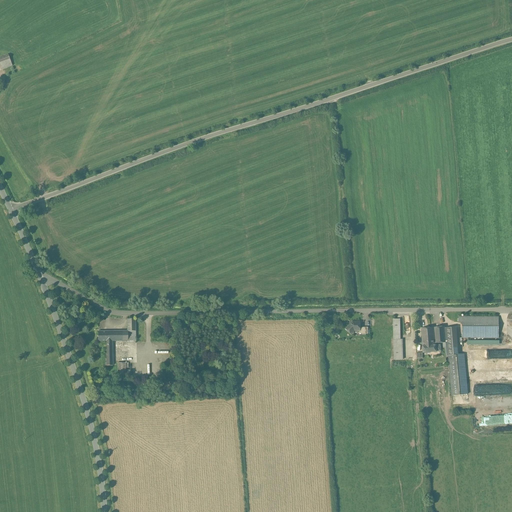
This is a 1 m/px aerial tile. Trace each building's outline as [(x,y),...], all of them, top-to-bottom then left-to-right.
[(8,55),(0,57),(0,67),(1,70),(12,66),(8,55)] [(499,317),(458,317),(458,323),(462,323),(462,338),(499,338),(499,317)] [(135,319),(127,319),(127,331),(127,332),(135,331),(135,319)] [(360,328),(360,322),(353,322),(353,323),(350,323),(350,325),(346,329),(351,334),(354,331),(358,331),(361,334),(364,334),(364,327),(360,328)] [(444,327),(434,328),(435,330),(435,343),(436,343),(436,344),(443,343),(443,348),(445,348),(445,342),(444,329),(444,327)] [(433,328),(421,329),(422,342),(434,341),(434,343),(435,343),(435,330),(433,330),(433,328)] [(452,328),(444,329),(445,342),(445,348),(446,356),(448,356),(454,355),(452,328)] [(105,331),(98,331),(98,342),(105,342),(106,342),(105,331)] [(127,331),(105,331),(106,342),(112,342),(114,342),(115,342),(128,342),(127,332),(127,331)] [(135,331),(127,332),(128,342),(135,341),(135,331)] [(400,340),(394,340),(394,360),(402,360),(402,339),(400,339),(400,340)] [(434,341),(422,342),(423,347),(423,353),(436,352),(441,351),(440,345),(436,346),(436,344),(436,343),(435,343),(434,343),(434,341)] [(454,355),(448,356),(452,396),(468,394),(464,354),(454,355)] [(126,378),(126,363),(118,363),(118,378),(126,378)]
